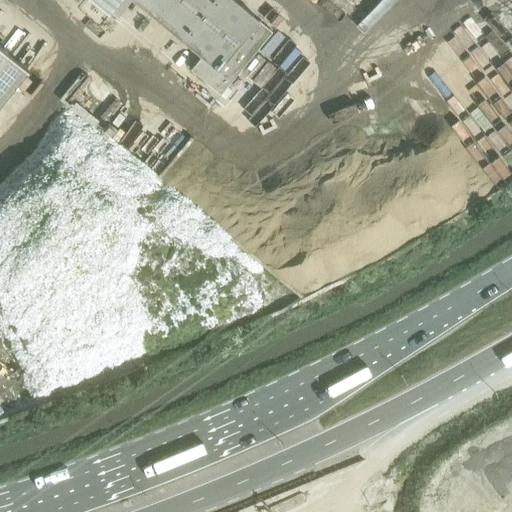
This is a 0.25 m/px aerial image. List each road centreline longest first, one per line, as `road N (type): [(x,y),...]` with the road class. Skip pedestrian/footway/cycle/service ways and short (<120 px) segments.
road 1 (primary): [(511,291),(349,355),(158,448),(0,501)]
road 2 (primary): [(511,300),(214,453),(60,511)]
road 3 (primary): [(180,511),(447,386)]
road 4 (primary): [(269,511),(447,386)]
road 5 (primary): [(511,391),(340,511)]
